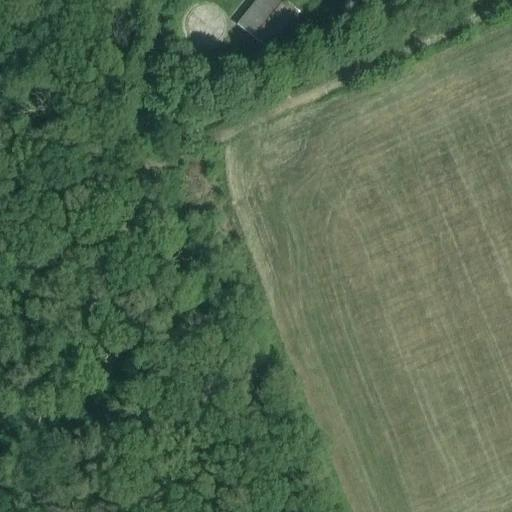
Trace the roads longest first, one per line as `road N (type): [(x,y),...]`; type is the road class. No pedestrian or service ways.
road 1 (track): [(109,183),(511,0)]
road 2 (track): [(243,511),(109,183)]
road 3 (track): [(109,183),(32,0)]
